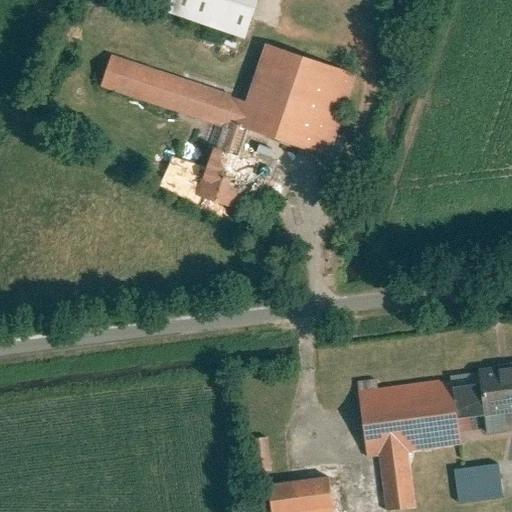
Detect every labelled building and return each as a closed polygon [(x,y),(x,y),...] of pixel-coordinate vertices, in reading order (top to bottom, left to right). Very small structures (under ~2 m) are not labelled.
[(259,0),(170,0),(166,15),(245,42),(259,0)] [(356,77),(265,46),(246,103),(112,57),(102,86),(223,127),(215,150),(242,159),(250,134),(328,160),(356,77)] [(250,161),(242,159),(215,150),(213,149),(197,198),(239,211),(248,184),(243,182),(250,161)] [(511,368),(477,373),(479,382),(483,414),(486,435),(511,431),(511,368)] [(452,377),(360,391),(369,455),(382,454),(406,450),(461,442),(458,418),(453,386),(452,377)] [(479,382),(453,386),(458,418),(483,414),(479,382)] [(270,472),(265,440),(248,443),(253,475),(270,472)] [(414,503),(406,450),(382,454),(390,507),(414,503)] [(500,498),(495,463),(455,469),(460,503),(500,498)] [(332,511),(328,476),(271,482),(274,511),(332,511)]
